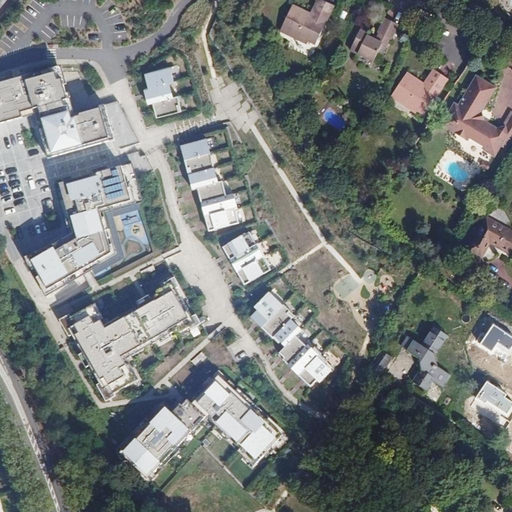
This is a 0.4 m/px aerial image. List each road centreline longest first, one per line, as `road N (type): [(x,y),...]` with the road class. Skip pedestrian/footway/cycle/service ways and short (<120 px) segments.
road 1 (residential): [(109,55),(163,166),(180,226),(213,283),(277,382),(318,415)]
road 2 (primary): [(67,511),(0,334)]
road 3 (primary): [(0,392),(48,511)]
road 4 (residential): [(397,0),(511,49)]
road 5 (residential): [(0,225),(36,214),(19,152),(0,157)]
